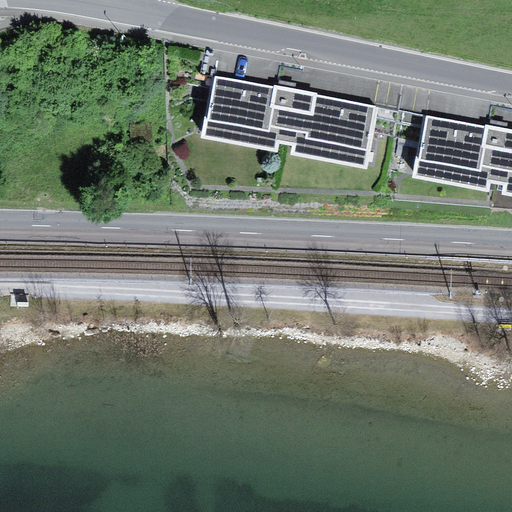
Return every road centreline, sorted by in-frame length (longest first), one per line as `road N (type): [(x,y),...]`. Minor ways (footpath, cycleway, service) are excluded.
road 1 (primary): [(511,246),(0,225)]
road 2 (secondary): [(130,12),(511,84)]
